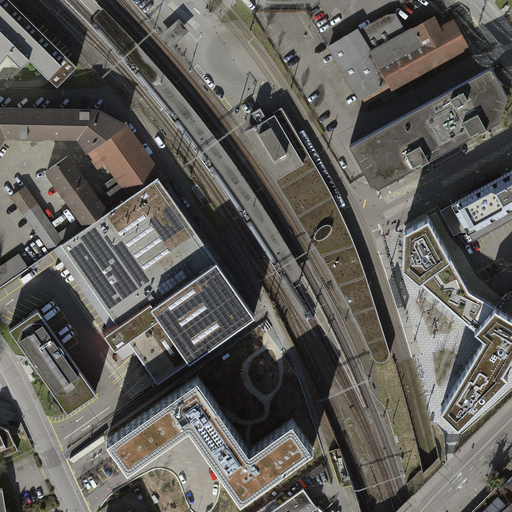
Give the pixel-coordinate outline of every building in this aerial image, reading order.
[(0,0),(0,60),(6,54),(21,66),(27,59),(48,78),(56,85),(76,66),(9,0),(0,0)] [(276,252),(294,282),(305,275),(288,246),(272,219),(255,193),(239,169),(215,136),(203,121),(193,108),(170,80),(141,48),(132,37),(122,27),(103,8),(94,17),(111,35),(130,56),(156,87),(180,116),(202,145),(225,177),(242,201),(261,230),(276,252)] [(469,50),(452,20),(439,27),(433,16),(405,32),(394,13),(363,30),(362,28),(330,46),(361,102),(365,100),(368,106),(469,50)] [(179,18),(159,35),(161,37),(168,45),(170,48),(190,31),(179,18)] [(377,188),(501,120),(508,96),(491,66),(349,144),(366,175),(372,185),(375,183),(377,188)] [(254,127),(247,131),(249,132),(271,170),(276,179),(305,162),(301,156),(299,153),(287,134),(276,114),(269,118),(266,114),(262,107),(253,112),(257,119),(260,123),(256,125),(254,127)] [(320,255),(321,255),(343,247),(350,268),(358,290),(370,286),(361,261),(351,235),(338,206),(326,182),(312,158),(283,107),(278,110),(275,112),(276,114),(287,134),(299,153),(301,156),(305,162),(276,179),(320,255)] [(86,226),(63,243),(115,321),(103,331),(122,360),(136,352),(153,377),(157,382),(253,315),(158,177),(160,174),(125,126),(113,119),(99,110),(0,108),(0,142),(1,142),(5,135),(78,137),(83,145),(93,160),(98,168),(106,163),(128,196),(106,212),(77,171),(67,157),(47,171),(86,226)] [(511,169),(449,202),(452,207),(439,213),(451,237),(460,233),(466,243),(472,240),(473,241),(511,219),(511,169)] [(48,251),(63,243),(23,186),(10,195),(48,251)] [(419,282),(452,258),(427,214),(404,226),(404,270),(419,282)] [(343,247),(321,255),(339,287),(353,314),(366,343),(373,357),(375,359),(377,361),(380,362),(383,361),(386,360),(388,359),(389,356),(390,354),(390,351),(376,306),(370,286),(358,290),(350,268),(343,247)] [(0,267),(0,284),(1,286),(31,262),(21,250),(0,267)] [(452,258),(419,282),(442,302),(476,330),(495,306),(470,290),(452,258)] [(397,308),(404,306),(395,277),(388,279),(397,308)] [(511,316),(495,306),(476,330),(484,338),(481,343),(440,410),(458,427),(494,391),(509,376),(504,372),(510,362),(511,358),(511,316)] [(37,310),(9,330),(35,366),(69,414),(97,394),(37,310)] [(198,376),(106,439),(128,470),(187,430),(237,502),(313,449),(292,419),(252,446),(249,449),(213,397),(198,376)] [(8,428),(0,424),(0,458),(18,450),(8,428)] [(304,487),(268,511),(311,511),(318,507),(304,487)] [(511,511),(511,503),(498,490),(477,511),(511,511)]
